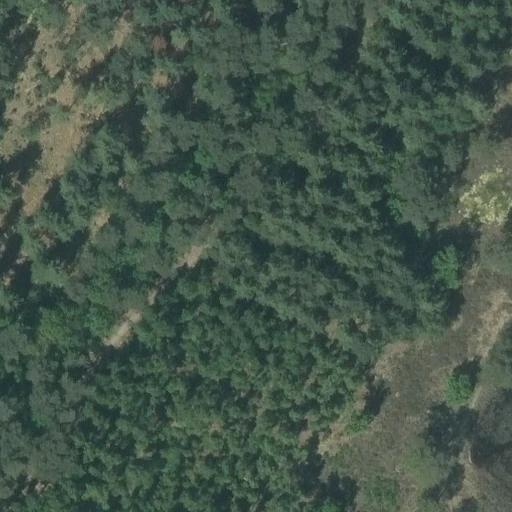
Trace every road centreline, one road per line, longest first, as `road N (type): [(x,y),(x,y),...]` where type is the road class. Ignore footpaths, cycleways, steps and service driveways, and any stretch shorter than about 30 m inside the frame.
road 1 (track): [(390,0),(321,127),(105,351),(54,462),(0,511)]
road 2 (track): [(0,331),(42,302),(106,231),(201,102),(256,0)]
